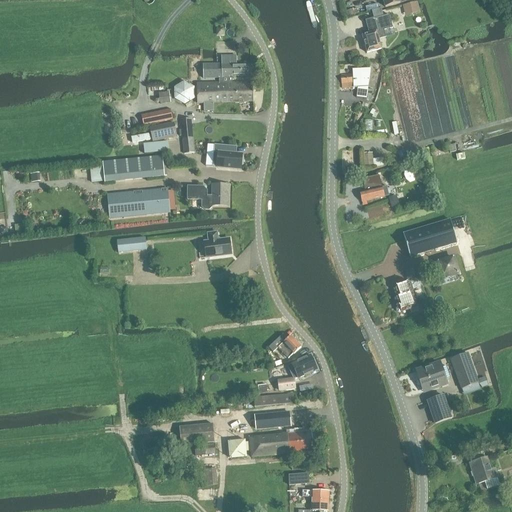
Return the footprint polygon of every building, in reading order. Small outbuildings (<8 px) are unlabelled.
[(405,15),(420,11),(418,1),(403,4),(405,15)] [(381,49),(378,39),(386,37),(384,30),(392,28),(389,15),(374,19),(377,31),(362,35),(367,53),(381,49)] [(221,57),(222,57),(222,65),(223,65),(224,79),(229,78),(229,77),(231,77),(251,77),(251,65),(236,66),(236,56),(221,57)] [(223,65),(222,65),(203,65),(203,79),(219,79),(219,84),(197,84),(197,104),(204,104),(204,112),(214,112),(213,103),(253,102),(252,83),(232,83),(231,77),(229,77),(229,78),(224,79),(223,65)] [(341,76),(342,89),(357,88),(356,98),(366,99),(370,69),(352,70),(353,83),(352,84),(351,76),(341,76)] [(196,84),(176,82),(174,99),(194,101),(196,84)] [(161,105),(171,104),(169,93),(160,94),(161,105)] [(144,126),(172,120),(170,110),(142,116),(144,126)] [(184,154),(194,153),(191,120),(181,120),(184,154)] [(150,129),(153,142),(176,137),(173,124),(150,129)] [(134,135),(136,144),(143,143),(142,137),(148,136),(147,132),(134,135)] [(143,145),(144,154),(168,152),(167,142),(143,145)] [(229,146),(214,145),(212,166),(217,167),(216,167),(240,170),(241,165),(242,165),(243,159),(241,158),(242,154),(228,153),(229,146)] [(364,154),(366,169),(375,168),(373,153),(364,154)] [(105,182),(165,177),(163,157),(103,162),(105,182)] [(30,175),(31,183),(40,182),(39,173),(30,175)] [(367,201),(388,196),(386,187),(381,188),(381,187),(380,187),(377,175),(362,179),(365,191),(360,193),(363,206),(368,204),(367,201)] [(228,207),(228,185),(212,185),(212,196),(206,196),(207,191),(203,187),(187,187),(187,200),(202,200),(201,207),(204,210),(209,210),(212,208),(212,207),(228,207)] [(170,212),(169,206),(168,189),(108,194),(110,218),(170,212)] [(392,209),(400,206),(398,199),(390,201),(392,209)] [(401,232),(409,257),(455,243),(447,218),(401,232)] [(206,257),(231,254),(229,239),(221,240),(219,238),(217,238),(217,232),(208,234),(209,241),(204,242),(206,257)] [(118,240),(120,252),(148,249),(146,237),(118,240)] [(434,260),(441,279),(458,274),(452,254),(434,260)] [(394,296),(397,304),(396,307),(398,310),(400,312),(401,313),(409,310),(410,313),(418,310),(410,290),(412,290),(409,283),(408,283),(408,282),(393,287),(396,295),(394,296)] [(301,348),(300,348),(290,336),(287,339),(283,335),(269,349),(272,352),(277,348),(287,359),(292,354),(293,355),(301,348)] [(468,353),(451,359),(462,390),(478,384),(468,353)] [(293,379),(298,378),(316,370),(310,356),(287,366),(293,379)] [(420,381),(442,374),(439,363),(423,369),(424,371),(417,374),(420,381)] [(442,374),(420,381),(423,389),(429,387),(430,390),(446,384),(442,374)] [(486,375),(479,376),(481,387),(488,386),(486,375)] [(293,379),(278,381),(279,391),(295,389),(293,379)] [(299,391),(314,387),(313,382),(298,386),(299,391)] [(256,408),(294,404),(293,395),(255,398),(256,408)] [(434,424),(450,418),(443,396),(427,401),(434,424)] [(289,413),(255,416),(256,430),(290,427),(289,413)] [(180,446),(214,443),(212,425),(179,427),(180,446)] [(168,441),(168,438),(167,436),(167,434),(165,432),(162,430),(160,430),(156,429),(155,430),(152,431),(148,433),(147,437),(146,439),(146,441),(146,443),(147,446),(149,449),(153,451),(154,452),(157,452),(159,452),(162,451),(165,449),(166,447),(167,445),(168,443),(168,441)] [(251,457),(312,452),(310,433),(249,439),(251,457)] [(229,439),(229,457),(246,457),(246,439),(229,439)] [(196,456),(216,454),(215,444),(195,446),(196,456)] [(488,488),(497,485),(495,478),(497,478),(494,469),(490,470),(486,459),(470,464),(476,484),(486,481),(488,488)] [(214,469),(202,470),(203,486),(216,485),(214,469)] [(307,474),(289,475),(289,485),(308,484),(307,474)] [(310,502),(328,502),(328,491),(302,491),(302,497),(310,497),(310,502)] [(328,502),(310,502),(310,511),(298,511),(318,511),(319,511),(328,511),(328,502)]
